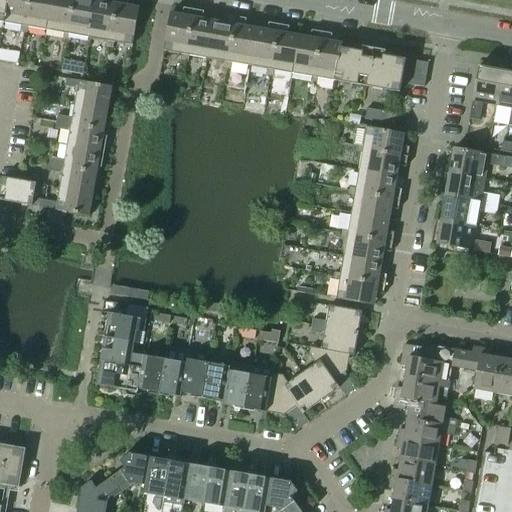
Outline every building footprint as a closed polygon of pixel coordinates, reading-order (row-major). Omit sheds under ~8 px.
[(24,33),(29,0),(6,0),(2,23),(21,26),(20,32),(24,33)] [(46,31),(51,0),(29,0),(24,33),(27,34),(28,28),(46,31)] [(66,41),(73,0),(51,0),(46,31),(64,34),(63,40),(66,41)] [(89,38),(95,5),(84,3),(84,0),(73,0),(66,41),(70,41),(71,35),(89,38)] [(109,48),(117,0),(107,0),(106,7),(95,5),(89,38),(107,41),(106,48),(109,48)] [(132,46),(138,13),(126,11),(127,0),(117,0),(109,48),(112,49),(113,43),(132,46)] [(184,61),(192,10),(183,9),(182,16),(170,14),(163,52),(182,55),(181,61),(184,61)] [(207,59),(214,21),(202,19),(203,12),(192,10),(184,61),(188,62),(189,56),(207,59)] [(227,69),(237,18),(226,16),(225,23),(214,21),(207,59),(225,62),(224,68),(227,69)] [(249,67),(256,29),(245,27),(246,20),(237,18),(227,69),(230,70),(231,63),(249,67)] [(269,76),(278,25),(268,24),(267,31),(256,29),(249,67),(267,70),(266,76),(269,76)] [(292,74),(299,36),(287,34),(289,27),(278,25),(269,76),(273,77),(274,71),(292,74)] [(312,84),(321,33),(311,31),(310,38),(299,36),(292,74),(310,77),(309,84),(312,84)] [(336,82),(341,49),(342,44),(330,42),(331,35),(321,33),(312,84),(316,85),(317,79),(336,82)] [(399,93),(401,84),(403,72),(405,60),(390,57),(391,53),(383,51),(382,56),(367,53),(368,48),(354,46),(353,51),(341,49),(336,82),(399,93)] [(426,76),(428,64),(405,60),(403,72),(426,76)] [(497,106),(503,71),(478,67),(474,89),(469,119),(479,121),(482,104),(497,106)] [(511,126),(511,72),(503,71),(497,106),(511,109),(508,126),(511,126)] [(424,88),(426,76),(403,72),(401,84),(424,88)] [(108,110),(111,89),(112,87),(67,80),(65,87),(77,89),(74,104),(108,110)] [(104,131),(108,110),(74,104),(72,119),(57,116),(56,122),(104,131)] [(394,125),(396,114),(366,109),(364,120),(394,125)] [(106,137),(103,137),(104,131),(56,122),(55,129),(70,131),(67,146),(104,153),(106,137)] [(402,147),(404,134),(366,128),(363,147),(357,146),(356,149),(407,158),(409,148),(402,147)] [(101,168),(104,153),(67,146),(64,161),(50,158),(49,165),(96,173),(97,167),(101,168)] [(406,168),(407,158),(356,149),(356,152),(362,153),(359,171),(396,178),(398,167),(406,168)] [(504,168),(506,158),(453,149),(449,173),(484,179),(487,165),(504,168)] [(93,194),(96,173),(49,165),(48,171),(62,174),(60,189),(93,194)] [(394,189),(396,178),(359,171),(355,189),(350,188),(349,192),(400,201),(402,190),(394,189)] [(481,194),(484,179),(449,173),(445,197),(497,206),(499,197),(481,194)] [(33,199),(36,184),(3,178),(0,193),(0,201),(44,209),(45,201),(33,199)] [(89,217),(93,194),(60,189),(57,203),(45,201),(44,209),(89,217)] [(389,221),(391,209),(398,211),(400,201),(349,192),(348,195),(354,196),(351,214),(389,221)] [(476,227),(478,212),(496,215),(497,206),(445,197),(441,221),(476,227)] [(387,232),(389,221),(351,214),(348,232),(342,231),(341,235),(392,244),(394,233),(387,232)] [(473,241),(476,227),(441,221),(436,245),(489,254),(491,244),(473,241)] [(381,263),(383,252),(391,253),(392,244),(341,235),(341,237),(347,238),(343,256),(381,263)] [(379,274),(381,263),(343,256),(340,274),(334,273),(334,276),(385,285),(386,275),(379,274)] [(383,295),(385,285),(334,276),(333,280),(339,281),(336,300),(374,306),(376,294),(383,295)] [(111,295),(123,297),(124,289),(113,287),(111,295)] [(123,297),(135,300),(136,291),(124,289),(123,297)] [(135,300),(147,302),(148,294),(136,291),(135,300)] [(205,312),(217,314),(218,306),(206,304),(205,312)] [(217,314),(229,316),(230,308),(218,306),(217,314)] [(358,334),(362,312),(329,306),(326,322),(313,320),(312,327),(358,334)] [(144,333),(146,320),(109,314),(104,338),(134,343),(136,332),(144,333)] [(169,325),(170,317),(158,315),(157,323),(169,325)] [(185,327),(187,320),(175,318),(173,326),(185,327)] [(354,357),(358,334),(312,327),(311,333),(324,335),(321,350),(349,356),(354,357)] [(254,340),(255,332),(243,330),(242,338),(254,340)] [(270,342),(272,334),(260,332),(258,340),(270,342)] [(132,354),(134,343),(104,338),(100,361),(140,368),(142,356),(132,354)] [(202,399),(211,347),(189,343),(187,355),(188,356),(181,394),(191,395),(192,398),(202,399)] [(445,382),(447,366),(451,367),(454,351),(437,348),(435,362),(419,359),(421,349),(404,346),(401,366),(407,367),(403,389),(397,388),(393,409),(403,411),(404,404),(410,405),(411,399),(441,404),(443,389),(448,389),(449,383),(445,382)] [(230,363),(231,363),(233,350),(211,347),(202,399),(212,401),(213,399),(223,401),(230,363)] [(332,378),(337,374),(339,377),(346,372),(349,356),(321,350),(310,348),(309,355),(315,364),(301,374),(321,401),(339,389),(332,378)] [(494,393),(500,359),(490,357),(491,351),(487,350),(472,348),(472,354),(454,351),(451,367),(476,371),(473,390),(494,393)] [(188,356),(187,355),(179,354),(178,362),(165,360),(159,396),(169,398),(170,396),(181,398),(181,394),(188,356)] [(159,396),(165,360),(142,356),(140,368),(135,397),(137,396),(138,390),(148,392),(148,394),(159,396)] [(511,358),(511,361),(500,359),(494,393),(511,396),(511,358)] [(135,397),(140,368),(100,361),(96,385),(126,391),(126,394),(127,396),(135,397)] [(244,411),(250,375),(252,367),(231,363),(230,363),(223,401),(222,405),(233,407),(234,409),(244,411)] [(266,413),(273,374),(273,371),(264,369),(263,377),(250,375),(244,411),(254,413),(255,411),(266,413)] [(321,401),(301,374),(288,384),(282,376),(273,374),(266,413),(284,416),(291,410),(289,408),(295,404),(302,414),(321,401)] [(445,405),(441,404),(411,399),(410,405),(404,404),(403,411),(409,412),(407,420),(454,428),(456,420),(443,418),(445,405)] [(438,446),(440,434),(453,437),(454,428),(407,420),(405,431),(400,430),(398,439),(438,446)] [(509,438),(510,430),(498,428),(496,436),(509,438)] [(507,446),(509,438),(496,436),(495,444),(507,446)] [(435,466),(438,446),(398,439),(396,449),(402,450),(400,460),(435,466)] [(0,484),(19,488),(26,449),(0,444),(0,484)] [(511,511),(511,452),(494,450),(494,455),(483,453),(473,511),(511,511)] [(144,486),(149,458),(130,454),(120,461),(125,468),(110,478),(121,493),(134,484),(144,486)] [(163,497),(170,461),(149,458),(144,486),(143,493),(163,497)] [(431,487),(435,466),(400,460),(398,471),(392,470),(391,480),(431,487)] [(451,463),(450,469),(466,472),(468,461),(461,460),(455,464),(451,463)] [(184,501),(190,465),(170,461),(163,497),(164,497),(163,503),(182,507),(184,501)] [(474,474),(476,463),(468,461),(466,472),(465,473),(474,474)] [(204,504),(210,468),(190,465),(184,501),(204,504)] [(224,508),(230,472),(210,468),(204,504),(224,508)] [(244,511),(251,476),(230,472),(224,508),(222,511),(244,511)] [(265,511),(266,507),(271,479),(251,476),(244,511),(265,511)] [(105,511),(107,503),(121,493),(110,478),(96,488),(91,481),(81,488),(76,511),(105,511)] [(300,511),(290,497),(297,492),(290,483),(271,479),(266,507),(276,509),(278,511),(300,511)] [(427,507),(431,487),(391,480),(389,489),(395,490),(393,501),(427,507)] [(470,495),(472,482),(464,481),(462,493),(470,495)] [(467,511),(469,500),(461,499),(458,511),(467,511)] [(426,511),(427,507),(393,501),(391,511),(385,510),(384,511),(426,511)]
